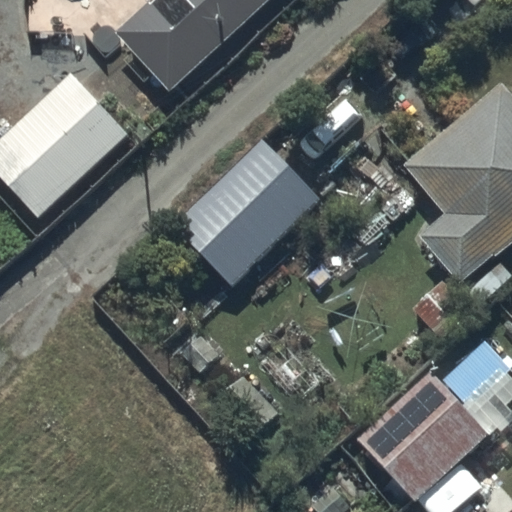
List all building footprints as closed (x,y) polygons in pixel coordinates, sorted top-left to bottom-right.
[(173,0),(119,48),(173,108),(294,0),(173,0)] [(130,146),(72,89),(0,159),(0,197),(41,237),(130,146)] [(511,112),(503,102),(407,183),(448,232),(422,254),(462,301),(511,258),(511,112)] [(176,239),(234,299),(322,214),(264,154),(176,239)] [(447,293),(414,321),(442,353),(475,324),(447,293)] [(429,390),(359,454),(412,511),(427,511),(489,456),(429,390)] [(44,511),(23,488),(0,509),(0,511),(44,511)]
